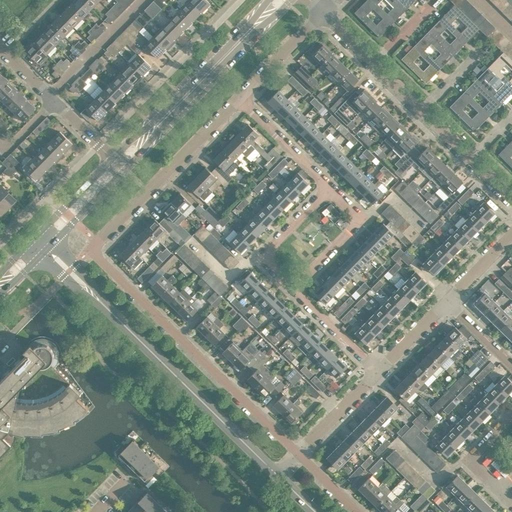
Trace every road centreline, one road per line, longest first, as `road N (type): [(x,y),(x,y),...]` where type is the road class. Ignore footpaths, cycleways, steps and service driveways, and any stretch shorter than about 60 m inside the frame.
road 1 (residential): [(300,457),(91,253),(241,100)]
road 2 (tertiary): [(279,477),(42,245)]
road 3 (secondary): [(119,166),(278,0)]
road 4 (residential): [(296,290),(262,258),(330,188)]
road 5 (residential): [(296,290),(362,219),(330,188)]
road 6 (residential): [(48,99),(142,0)]
road 7 (residential): [(330,188),(241,100)]
